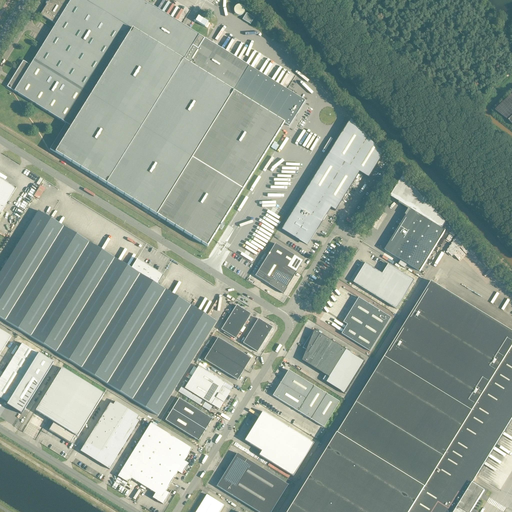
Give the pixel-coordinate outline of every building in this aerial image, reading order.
[(23,61),(7,87),(66,124),(50,149),(91,175),(156,215),(169,223),(207,247),(284,123),(289,126),(305,101),(142,0),(49,0),(48,2),(47,2),(46,3),(46,4),(47,5),(40,15),(56,24),(30,65),(23,61)] [(234,9),(234,11),(234,12),(235,14),(236,15),(237,15),(238,16),(240,16),(241,16),(243,15),(244,14),(244,12),(245,11),(244,10),(244,8),(243,7),(242,6),(241,5),(239,5),(238,5),(236,6),(235,7),(234,8),(234,9)] [(246,13),(242,20),(250,24),(254,18),(246,13)] [(208,22),(198,16),(195,21),(205,27),(208,22)] [(350,119),(281,230),(299,241),(299,240),(307,245),(316,230),(317,231),(331,208),(335,211),(359,172),(368,178),(383,154),(350,119)] [(406,215),(385,250),(420,272),(445,231),(442,228),(446,222),(403,176),(391,195),(390,197),(399,202),(399,203),(400,204),(412,211),(409,216),(406,214),(405,215),(406,215)] [(0,177),(0,213),(16,188),(0,177)] [(0,317),(158,416),(190,364),(216,322),(157,285),(131,269),(38,211),(0,272),(0,317)] [(269,285),(281,293),(283,294),(287,288),(303,261),(275,244),(255,276),(269,285)] [(137,259),(131,269),(157,285),(163,275),(137,259)] [(366,264),(354,283),(397,309),(415,280),(389,264),(383,274),(366,264)] [(471,511),(484,490),(472,483),(488,458),(511,418),(511,331),(431,282),(288,511),(471,511)] [(392,318),(371,305),(359,298),(344,323),(348,325),(342,334),(370,352),(392,318)] [(251,314),(236,305),(221,330),(236,339),(251,314)] [(257,352),(269,333),(272,328),(258,319),(243,343),(257,352)] [(0,354),(11,337),(0,329),(0,354)] [(346,350),(320,334),(315,331),(314,332),(313,331),(302,348),(307,351),(303,361),(329,377),(346,350)] [(211,349),(244,370),(245,370),(244,369),(251,358),(218,338),(211,349)] [(22,343),(0,378),(0,398),(8,403),(7,405),(20,413),(22,414),(53,363),(38,354),(22,343)] [(237,381),(244,370),(211,349),(204,360),(237,381)] [(365,362),(346,350),(329,377),(326,382),(345,394),(365,362)] [(212,404),(219,409),(230,392),(222,388),(225,383),(198,366),(184,389),(211,405),(212,404)] [(62,368),(36,411),(54,422),(49,430),(53,433),(54,432),(57,434),(56,434),(70,443),(75,435),(77,437),(104,394),(62,368)] [(280,383),(306,399),(314,386),(288,370),(280,383)] [(306,399),(280,383),(273,396),(298,412),(306,399)] [(310,420),(327,394),(327,393),(326,394),(314,386),(306,399),(298,412),(311,419),(310,420)] [(327,394),(310,420),(311,420),(323,427),(339,402),(327,394)] [(179,398),(172,409),(206,430),(212,419),(179,398)] [(80,451),(110,470),(140,422),(137,420),(139,416),(115,401),(113,405),(110,403),(80,451)] [(172,409),(165,421),(198,441),(205,431),(206,430),(172,409)] [(314,443),(263,412),(245,441),(262,451),(259,455),(293,476),(314,443)] [(151,423),(140,441),(162,455),(185,469),(188,464),(184,461),(192,449),(151,423)] [(143,486),(153,470),(162,455),(140,441),(118,476),(128,483),(131,478),(143,486)] [(228,468),(279,500),(288,485),(237,453),(228,468)] [(185,469),(162,455),(153,470),(171,482),(177,472),(182,474),(185,469)] [(257,511),(271,511),(279,500),(228,468),(216,486),(257,511)] [(165,491),(171,482),(153,470),(143,486),(155,493),(152,498),(163,504),(169,494),(165,491)] [(219,511),(224,505),(207,495),(195,511),(219,511)]
